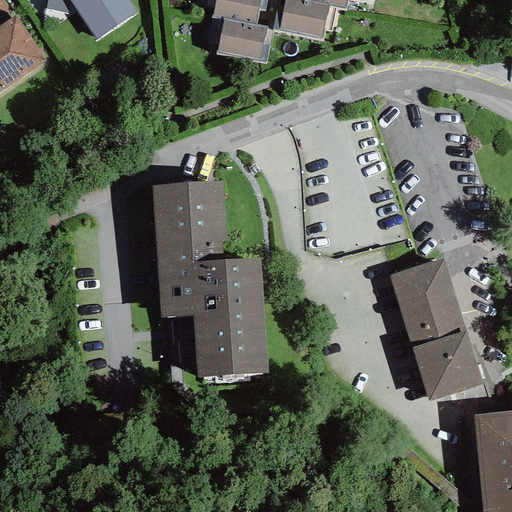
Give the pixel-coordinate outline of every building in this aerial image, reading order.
[(0,0),(0,92),(46,61),(2,0),(0,0)] [(47,0),(45,9),(68,14),(69,0),(47,0)] [(69,0),(96,40),(136,12),(128,0),(69,0)] [(278,0),(273,28),(255,25),(258,10),(264,12),(266,0),(215,0),(212,18),(223,20),(216,53),(265,63),(273,29),(323,40),(324,31),(331,32),(336,8),(346,10),(347,0),(355,1),(354,0),(278,0)] [(193,316),(197,378),(268,373),(261,259),(223,260),(222,241),(227,241),(223,182),(153,186),(161,318),(193,316)] [(429,402),(483,385),(444,259),(389,276),(429,402)] [(511,511),(511,410),(473,415),(482,511),(511,511)]
